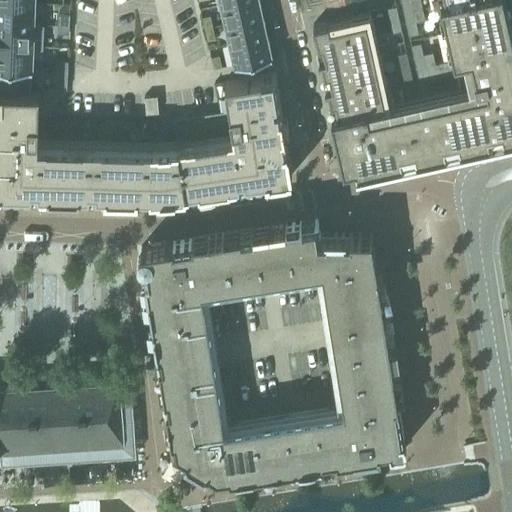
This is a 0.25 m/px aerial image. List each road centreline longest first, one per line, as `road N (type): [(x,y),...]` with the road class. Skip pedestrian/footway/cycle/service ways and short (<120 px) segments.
road 1 (residential): [(0,220),(171,224),(326,197)]
road 2 (tertiary): [(511,453),(479,243),(485,191)]
road 3 (residential): [(326,197),(283,0)]
road 4 (residential): [(326,197),(436,181),(485,191)]
